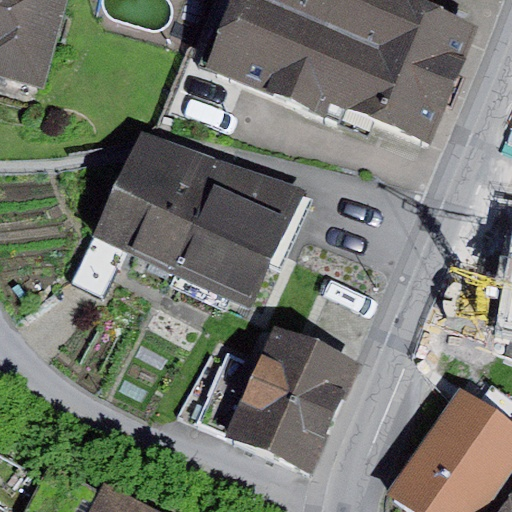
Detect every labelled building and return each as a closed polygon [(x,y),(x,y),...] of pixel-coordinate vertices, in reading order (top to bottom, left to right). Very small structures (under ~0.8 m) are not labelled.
[(0,0),(0,76),(44,89),(69,0),(0,0)] [(234,0),(206,68),(325,117),(332,102),(435,145),(485,25),(426,0),(234,0)] [(222,172),(142,145),(91,251),(123,266),(170,288),(222,172)] [(306,200),(222,172),(170,288),(252,328),(274,275),(282,278),(311,210),(303,207),(306,200)] [(123,266),(91,251),(72,285),(106,302),(123,266)] [(361,360),(276,324),(257,367),(228,355),(199,423),(313,471),(361,360)] [(511,381),(510,380),(493,404),(511,417),(511,381)] [(481,511),(511,470),(511,424),(462,389),(387,493),(414,511),(481,511)] [(166,511),(105,481),(90,511),(166,511)] [(511,511),(511,495),(499,511),(511,511)]
